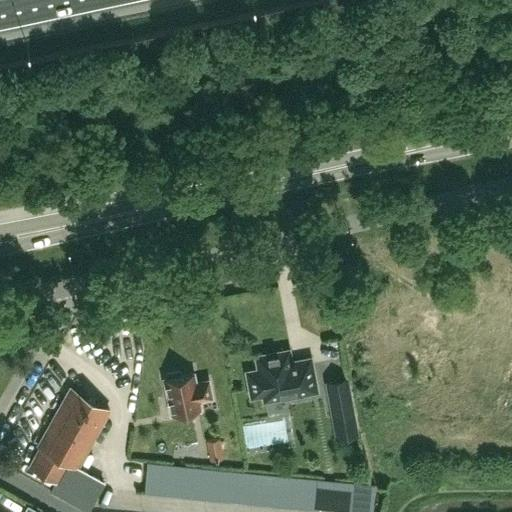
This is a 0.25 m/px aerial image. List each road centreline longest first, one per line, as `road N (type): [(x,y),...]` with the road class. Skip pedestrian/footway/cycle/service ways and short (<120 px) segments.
road 1 (secondary): [(511,131),(0,240)]
road 2 (unclassified): [(73,285),(511,184)]
road 3 (residential): [(0,410),(73,285)]
